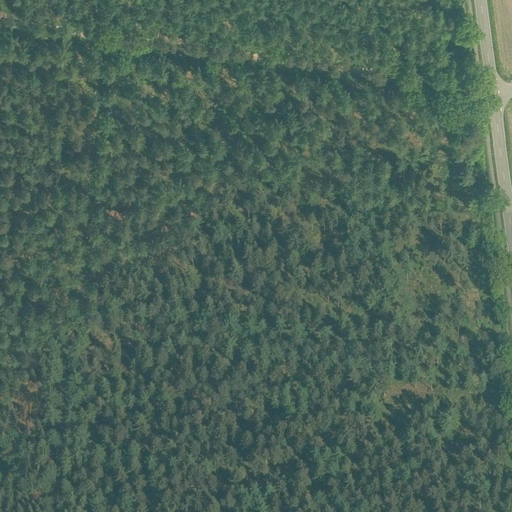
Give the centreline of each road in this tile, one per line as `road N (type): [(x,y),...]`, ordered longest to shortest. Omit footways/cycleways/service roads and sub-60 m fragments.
road 1 (track): [(0,21),(491,87)]
road 2 (secondary): [(511,238),(492,92)]
